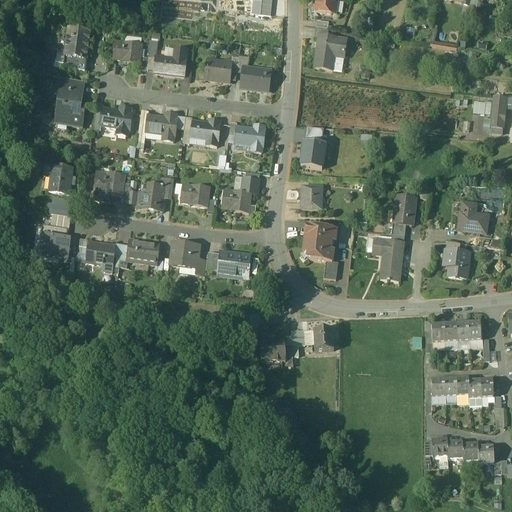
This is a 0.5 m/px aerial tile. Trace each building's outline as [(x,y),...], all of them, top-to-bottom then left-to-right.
[(272,0),(261,0),(259,17),(271,18),(272,0)] [(315,0),(314,13),(324,14),(324,15),(331,16),(332,16),(335,16),(337,0),(334,0),(315,0)] [(477,0),(470,0),(468,12),(475,14),(477,0)] [(328,25),(316,23),(315,29),(327,31),(328,25)] [(327,31),(315,29),(313,41),(320,42),(326,42),(326,40),(327,40),(328,31),(327,31)] [(90,36),(68,33),(67,39),(65,56),(64,61),(86,64),(90,36)] [(67,39),(60,38),(57,55),(65,56),(67,39)] [(326,42),(320,42),(318,52),(317,52),(314,70),(332,73),(334,56),(344,57),(346,42),(327,40),(326,40),(326,42)] [(124,46),(114,44),(112,62),(122,63),(121,65),(139,67),(140,59),(142,47),(124,45),(124,46)] [(173,62),(156,59),(156,61),(154,74),(154,76),(183,80),(187,53),(174,52),(173,62)] [(148,60),(140,59),(139,67),(138,72),(146,73),(148,60)] [(156,61),(148,60),(146,73),(154,74),(156,61)] [(86,64),(64,61),(63,73),(84,76),(86,64)] [(238,62),(231,61),(231,66),(230,75),(236,76),(238,62)] [(245,63),(238,62),(236,76),(242,77),(243,71),(244,71),(245,63)] [(231,66),(207,63),(205,83),(229,86),(230,75),(231,66)] [(244,71),(243,71),(242,77),(241,89),(246,88),(247,92),(267,94),(269,79),(264,78),(265,73),(244,71)] [(83,85),(62,83),(61,94),(82,97),(83,85)] [(82,97),(61,94),(57,127),(69,128),(69,130),(81,132),(83,113),(78,112),(80,97),(81,97),(82,97)] [(505,101),(494,100),(490,130),(501,131),(505,101)] [(485,106),(473,104),(472,116),(484,117),(485,106)] [(103,110),(96,109),(93,134),(100,134),(101,130),(100,130),(102,113),(103,113),(103,110)] [(120,111),(119,115),(103,113),(102,113),(100,130),(101,130),(117,132),(116,138),(127,139),(128,133),(129,133),(131,116),(130,116),(131,112),(120,111)] [(148,116),(141,115),(139,127),(146,128),(148,119),(148,116)] [(148,119),(146,128),(146,135),(163,138),(162,144),(173,145),(174,139),(175,139),(177,122),(176,122),(176,118),(165,117),(165,120),(148,119)] [(220,123),(209,122),(208,126),(192,124),(190,133),(189,141),(206,143),(206,149),(216,150),(217,144),(218,145),(220,128),(219,128),(220,123)] [(237,127),(230,126),(229,138),(235,139),(236,130),(237,127)] [(265,129),(254,128),(253,132),(236,130),(235,139),(234,147),(251,149),(250,154),(261,155),(262,150),(263,150),(265,133),(264,133),(265,129)] [(305,132),(304,143),(322,146),(323,133),(306,130),(305,132)] [(304,143),(301,169),(322,172),(323,164),(327,164),(329,146),(322,146),(304,143)] [(218,170),(225,171),(226,158),(219,157),(218,170)] [(73,174),(52,171),(49,198),(69,201),(73,174)] [(124,180),(106,177),(106,178),(96,177),(93,207),(103,208),(103,207),(108,208),(109,199),(121,200),(122,200),(123,192),(124,180)] [(245,181),(243,181),(241,195),(251,196),(251,197),(257,197),(258,183),(245,181)] [(147,197),(138,196),(136,212),(162,215),(164,200),(163,200),(164,189),(163,189),(148,187),(147,188),(148,188),(147,197)] [(173,188),(163,187),(163,189),(164,189),(163,200),(164,200),(171,201),(173,188)] [(191,189),(182,188),(180,206),(189,207),(189,209),(207,211),(208,203),(210,191),(192,188),(191,189)] [(322,190),(300,190),(300,212),(321,212),(322,190)] [(129,193),(123,192),(122,200),(121,200),(121,205),(128,205),(129,193)] [(241,195),(233,194),(223,193),(221,211),(230,212),(230,214),(248,217),(249,208),(251,197),(251,196),(241,195)] [(415,201),(397,199),(395,214),(388,213),(387,226),(393,227),(405,228),(411,229),(415,201)] [(475,208),(463,207),(462,216),(460,216),(458,233),(485,236),(487,219),(474,218),(475,208)] [(68,213),(52,212),(51,221),(53,222),(67,223),(68,213)] [(69,236),(70,224),(67,223),(53,222),(51,233),(68,235),(69,236)] [(393,227),(392,227),(391,237),(392,238),(404,239),(405,228),(393,227)] [(336,233),(306,229),(304,245),(330,249),(331,244),(335,244),(336,233)] [(66,246),(68,235),(51,233),(43,232),(42,243),(45,243),(66,246)] [(404,239),(392,238),(391,244),(403,246),(404,239)] [(391,244),(374,242),(372,257),(385,259),(383,275),(381,275),(380,283),(387,284),(387,285),(389,285),(389,284),(398,286),(400,268),(401,268),(403,246),(391,244)] [(66,246),(45,243),(43,261),(68,264),(70,246),(66,246)] [(159,248),(129,244),(128,250),(126,263),(126,264),(127,264),(148,266),(148,269),(157,270),(157,264),(159,248)] [(458,246),(446,244),(445,253),(457,255),(457,254),(458,246)] [(330,249),(304,245),(302,256),(303,257),(304,257),(307,262),(309,262),(326,264),(332,265),(332,264),(333,254),(330,254),(330,249)] [(199,250),(173,247),(170,268),(196,272),(197,272),(198,264),(199,250)] [(106,251),(88,248),(85,269),(102,271),(103,271),(103,270),(113,271),(115,253),(114,253),(106,252),(106,251)] [(122,249),(115,249),(114,253),(115,253),(113,271),(119,272),(120,262),(122,249)] [(457,255),(445,253),(443,263),(449,264),(447,280),(466,282),(469,256),(457,254),(457,255)] [(250,259),(220,256),(220,258),(218,275),(218,278),(247,282),(250,259)] [(220,258),(208,257),(207,265),(206,274),(218,275),(220,258)] [(207,265),(198,264),(197,272),(196,272),(195,280),(205,281),(206,274),(207,265)] [(332,265),(326,264),(323,281),(335,283),(338,265),(332,264),(332,265)] [(113,271),(103,270),(103,271),(102,271),(102,275),(104,277),(112,278),(113,271)] [(480,326),(467,327),(468,345),(481,344),(480,326)] [(455,327),(443,328),(445,346),(456,345),(455,327)] [(467,327),(455,327),(456,345),(468,345),(467,327)] [(443,328),(431,329),(431,334),(432,346),(432,347),(445,346),(443,328)] [(332,334),(313,335),(314,349),(314,355),(333,354),(332,334)] [(303,335),(291,336),(291,351),(297,350),(304,350),(303,335)] [(313,335),(303,335),(304,350),(314,349),(313,335)] [(284,346),(284,351),(291,351),(291,340),(283,340),(284,346)] [(284,346),(260,348),(261,367),(285,366),(284,351),(284,346)] [(291,351),(284,351),(285,364),(287,364),(292,363),(292,362),(291,351)] [(455,382),(443,383),(444,401),(456,400),(455,382)] [(467,382),(455,382),(456,400),(468,400),(468,385),(467,382)] [(443,383),(431,384),(431,394),(432,402),(444,401),(443,383)] [(480,384),(468,385),(468,400),(469,403),(481,402),(480,384)] [(492,384),(480,384),(481,402),(493,402),(492,384)] [(446,445),(432,446),(431,445),(432,460),(432,463),(433,462),(439,461),(441,461),(441,459),(447,459),(446,448),(446,445)] [(461,447),(446,448),(447,459),(447,461),(447,465),(448,465),(448,464),(463,463),(462,450),(462,446),(461,446),(461,447)] [(477,449),(462,450),(463,463),(463,466),(478,465),(477,452),(477,448),(477,449)] [(492,451),(477,452),(478,465),(478,468),(493,467),(493,468),(494,468),(494,466),(493,450),(492,450),(492,451)] [(441,461),(439,461),(440,471),(448,471),(447,465),(447,461),(441,461)]
